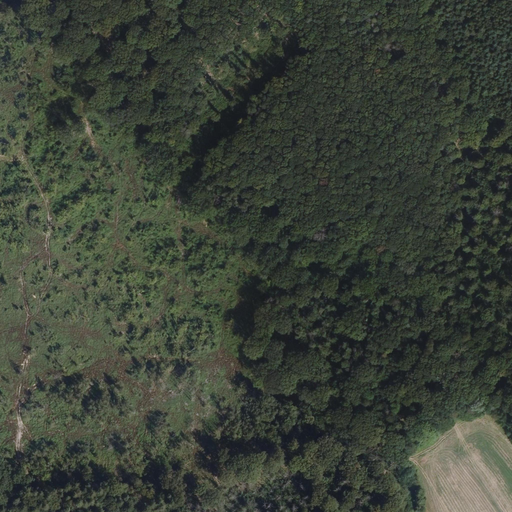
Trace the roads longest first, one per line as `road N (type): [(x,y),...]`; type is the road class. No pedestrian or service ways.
road 1 (track): [(0,489),(408,451),(189,206),(244,76),(279,56),(285,28),(393,62),(511,132)]
road 2 (track): [(511,339),(465,314),(390,299),(189,206),(50,0)]
